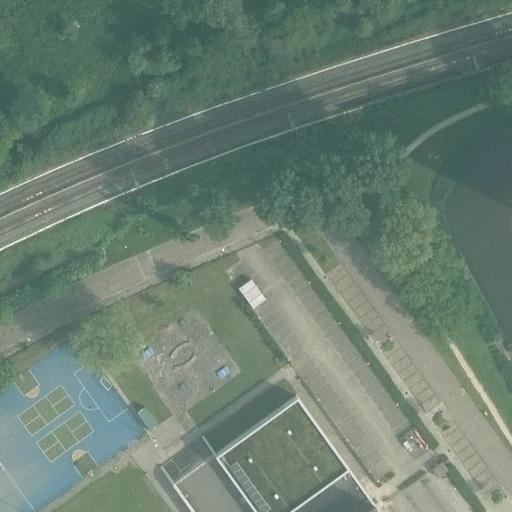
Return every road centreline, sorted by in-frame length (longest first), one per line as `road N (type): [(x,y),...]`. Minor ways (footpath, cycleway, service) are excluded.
road 1 (unclassified): [(511,479),(332,230),(288,208)]
road 2 (unclassified): [(0,334),(288,208)]
road 3 (unknown): [(246,225),(410,450)]
